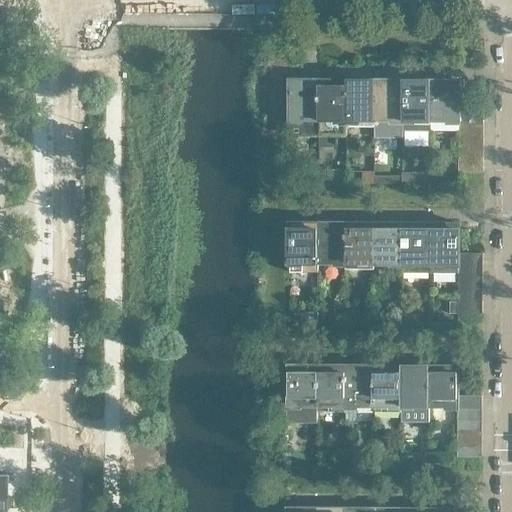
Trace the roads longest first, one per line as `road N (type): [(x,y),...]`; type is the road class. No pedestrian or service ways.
road 1 (tertiary): [(63,398),(65,0)]
road 2 (residential): [(381,0),(511,1)]
